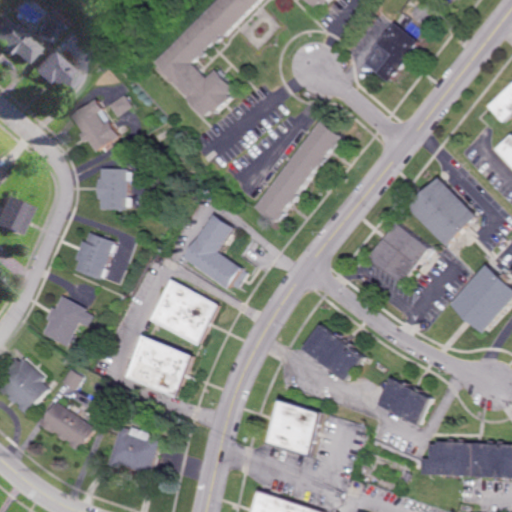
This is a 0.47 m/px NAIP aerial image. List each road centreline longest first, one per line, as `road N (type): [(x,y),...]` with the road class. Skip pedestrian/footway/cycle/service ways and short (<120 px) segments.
road 1 (residential): [(511,14),(274,324),(234,415),(211,511)]
road 2 (residential): [(0,107),(58,161),(68,184),(28,297),(0,336)]
road 3 (residential): [(312,270),(395,333),(493,386)]
